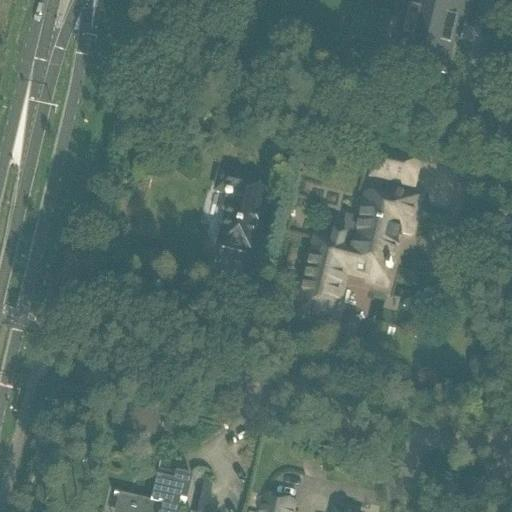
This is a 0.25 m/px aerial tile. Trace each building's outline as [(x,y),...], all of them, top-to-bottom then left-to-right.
[(467,5),(445,0),(408,0),(393,65),(415,70),(426,73),(446,77),(458,24),(462,25),(467,5)] [(380,152),(374,177),(391,181),(391,180),(390,180),(396,157),(420,163),(420,164),(421,164),(421,162),(380,152)] [(247,178),(244,178),(223,173),(218,193),(229,196),(225,214),(227,214),(219,248),(244,254),(249,232),(257,234),(267,193),(245,188),(247,178)] [(316,241),(297,319),(323,325),(323,327),(330,329),(330,327),(337,329),(342,308),(337,307),(344,278),(347,267),(369,272),(367,280),(367,283),(387,288),(397,248),(394,247),(398,233),(411,237),(420,202),(393,196),(391,204),(367,198),(362,223),(358,222),(354,222),(350,224),(347,227),(344,230),(342,233),(341,235),(341,239),(336,238),(335,245),(316,241)] [(158,323),(173,328),(179,310),(164,305),(158,323)] [(130,415),(127,429),(156,434),(159,419),(130,415)] [(176,511),(179,504),(185,506),(191,481),(158,473),(159,467),(158,467),(151,497),(163,500),(160,511),(159,511),(157,511),(156,511),(155,511),(176,511)] [(265,496),(261,511),(292,511),(294,504),(265,496)]
